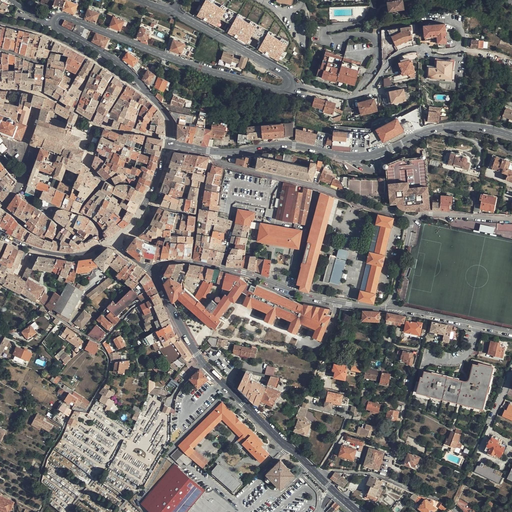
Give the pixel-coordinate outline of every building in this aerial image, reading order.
[(7,1),(5,0),(3,0),(2,3),(0,1),(0,13),(2,14),(4,14),(10,3),(7,1)] [(67,0),(66,0),(63,9),(74,14),(78,4),(69,1),(67,0)] [(387,0),(388,1),(387,1),(388,12),(404,10),(402,0),(387,0)] [(191,13),(198,16),(198,15),(200,16),(205,18),(210,8),(197,1),(191,13)] [(105,19),(106,16),(88,9),(85,18),(95,22),(98,16),(105,19)] [(127,22),(114,16),(109,26),(120,30),(123,25),(126,26),(127,22)] [(65,21),(62,26),(73,30),(86,38),(88,34),(94,37),(96,33),(83,28),(65,21)] [(227,37),(238,43),(241,38),(240,38),(245,28),(234,22),(227,36),(227,37)] [(445,24),(424,26),(425,37),(437,36),(438,43),(447,43),(445,24)] [(411,26),(388,30),(387,31),(390,37),(391,36),(396,46),(405,41),(412,40),(410,30),(411,29),(411,26)] [(14,29),(7,27),(3,47),(10,49),(12,36),(14,29)] [(138,36),(137,35),(136,37),(147,42),(148,40),(147,39),(149,34),(145,32),(146,29),(141,28),(138,36)] [(24,31),(19,30),(18,37),(15,50),(20,52),(23,37),(24,33),(24,31)] [(511,34),(500,30),(498,36),(509,40),(511,34)] [(30,33),(24,31),(24,33),(25,34),(24,38),(23,37),(20,52),(22,53),(23,45),(27,46),(29,42),(30,33)] [(258,52),(279,61),(288,41),(267,32),(258,52)] [(36,34),(30,33),(29,42),(27,46),(25,55),(31,57),(36,34)] [(101,35),(96,33),(94,37),(93,39),(97,41),(101,35)] [(42,35),(36,34),(31,57),(36,58),(37,56),(36,56),(42,35)] [(48,38),(42,35),(36,56),(37,56),(36,58),(41,60),(42,57),(45,48),(48,38)] [(10,49),(15,50),(18,37),(12,36),(10,49)] [(108,37),(105,36),(101,43),(97,41),(93,39),(92,41),(105,47),(109,38),(108,37)] [(67,47),(48,38),(45,48),(49,50),(52,50),(59,51),(64,53),(67,47)] [(170,50),(181,55),(185,44),(174,40),(170,50)] [(72,50),(67,47),(64,53),(63,55),(69,56),(72,50)] [(85,58),(72,50),(69,56),(82,63),(85,59),(85,58)] [(132,68),(136,72),(142,65),(136,62),(138,59),(128,52),(123,59),(133,66),(132,68)] [(361,62),(325,52),(320,68),(319,68),(317,75),(322,76),(322,77),(336,81),(337,79),(355,85),(361,62)] [(413,76),(412,73),(412,71),(414,70),(411,59),(418,58),(417,52),(409,52),(407,53),(409,60),(399,63),(402,74),(393,77),(394,82),(413,76)] [(76,73),(82,63),(69,56),(69,57),(66,62),(66,66),(66,68),(76,73)] [(49,58),(48,62),(57,64),(66,66),(66,62),(59,60),(49,58)] [(94,63),(88,59),(87,60),(84,66),(90,70),(93,64),(94,63)] [(436,60),(436,67),(436,70),(428,69),(428,76),(424,76),(423,83),(430,83),(430,79),(435,80),(435,81),(439,81),(439,83),(451,83),(451,80),(452,79),(453,61),(436,60)] [(48,62),(47,66),(56,68),(65,70),(66,68),(66,66),(57,64),(48,62)] [(0,68),(3,69),(3,71),(9,71),(9,70),(9,63),(2,63),(0,63),(0,68)] [(44,65),(36,64),(35,73),(43,74),(44,65)] [(47,66),(47,72),(62,77),(63,75),(64,72),(65,70),(56,68),(47,66)] [(86,80),(90,70),(84,66),(78,74),(85,78),(84,79),(86,80)] [(107,71),(100,67),(97,73),(103,77),(107,71)] [(74,76),(76,73),(66,68),(65,70),(64,72),(74,76)] [(15,87),(20,88),(23,72),(23,71),(19,70),(16,69),(15,87)] [(20,88),(34,89),(34,83),(35,79),(35,77),(29,77),(29,70),(26,70),(26,72),(23,72),(20,88)] [(93,70),(90,76),(101,80),(103,77),(97,73),(93,70)] [(153,83),(156,76),(148,70),(146,73),(142,79),(149,84),(151,82),(153,83)] [(113,75),(107,71),(103,77),(106,80),(109,82),(113,75)] [(47,77),(61,81),(61,80),(62,77),(47,72),(46,75),(47,77)] [(82,83),(84,79),(85,78),(78,74),(75,79),(82,83)] [(69,84),(72,79),(63,75),(62,77),(61,80),(69,84)] [(0,86),(9,87),(8,76),(3,76),(3,80),(0,80),(0,86)] [(90,76),(88,81),(99,85),(100,83),(101,80),(90,76)] [(105,88),(109,82),(106,80),(103,77),(101,80),(100,83),(105,88)] [(115,77),(111,82),(123,87),(125,84),(115,77)] [(169,87),(170,83),(159,77),(155,86),(164,91),(166,86),(169,87)] [(79,87),(82,83),(75,79),(73,83),(79,87)] [(450,90),(451,83),(439,83),(439,81),(435,81),(435,80),(430,79),(430,83),(442,89),(450,90)] [(69,84),(61,80),(61,81),(59,85),(67,89),(69,84)] [(45,92),(53,95),(59,85),(46,81),(46,86),(45,92)] [(88,81),(86,87),(96,90),(99,85),(88,81)] [(111,82),(110,85),(119,89),(121,90),(123,87),(111,82)] [(390,86),(385,87),(388,102),(388,104),(407,101),(404,89),(409,88),(408,82),(402,84),(390,86)] [(78,89),(79,87),(73,83),(71,86),(69,91),(67,93),(73,96),(78,89)] [(103,93),(105,88),(100,83),(99,85),(96,90),(103,93)] [(53,95),(60,100),(67,89),(59,85),(53,95)] [(110,85),(107,91),(118,96),(121,90),(119,89),(110,85)] [(127,85),(123,92),(128,95),(133,97),(135,91),(127,85)] [(84,91),(93,95),(96,90),(86,87),(84,91)] [(60,100),(63,101),(67,93),(69,91),(67,89),(60,100)] [(82,91),(78,89),(73,96),(79,98),(82,91)] [(99,100),(103,93),(96,90),(93,95),(93,97),(99,100)] [(84,91),(80,101),(88,104),(89,104),(93,97),(93,95),(84,91)] [(107,91),(104,96),(114,102),(118,96),(107,91)] [(142,104),(144,105),(148,100),(145,98),(135,91),(133,97),(132,99),(142,103),(142,104)] [(120,97),(131,102),(132,99),(133,97),(128,95),(123,92),(120,97)] [(31,106),(32,104),(31,103),(32,101),(26,100),(28,94),(22,93),(20,103),(25,105),(31,106)] [(63,101),(67,104),(68,104),(73,96),(67,93),(63,101)] [(156,96),(161,103),(163,98),(164,95),(157,93),(156,96)] [(39,107),(42,107),(45,98),(41,97),(34,94),(34,95),(32,101),(31,103),(32,104),(39,107)] [(186,100),(174,95),(172,100),(171,103),(170,105),(183,107),(186,100)] [(79,98),(73,96),(68,104),(75,107),(79,98)] [(104,96),(102,101),(111,106),(114,102),(104,96)] [(96,107),(99,100),(93,97),(89,104),(96,107)] [(120,97),(117,102),(129,107),(130,105),(131,102),(120,97)] [(338,121),(341,113),(334,110),(336,104),(315,97),(313,107),(324,110),(323,112),(326,113),(325,115),(338,121)] [(42,107),(39,119),(51,122),(53,118),(53,117),(47,115),(52,100),(45,98),(42,107)] [(139,109),(142,104),(142,103),(132,99),(131,102),(130,105),(139,109)] [(358,103),(360,108),(361,115),(377,111),(374,99),(358,103)] [(57,103),(52,100),(47,115),(53,117),(55,111),(55,110),(57,103)] [(139,114),(144,117),(153,104),(148,100),(144,105),(143,107),(139,114)] [(80,101),(78,105),(86,109),(88,104),(80,101)] [(102,101),(100,105),(109,110),(111,106),(102,101)] [(117,102),(115,106),(127,113),(128,110),(129,107),(117,102)] [(19,106),(9,103),(8,108),(7,115),(17,119),(17,118),(20,107),(19,106)] [(27,122),(31,106),(25,105),(20,103),(19,106),(20,107),(17,118),(20,119),(27,122)] [(63,106),(57,103),(55,110),(55,111),(59,113),(63,106)] [(165,107),(168,110),(190,114),(191,109),(183,107),(170,105),(163,103),(162,103),(165,107)] [(94,112),(96,107),(89,104),(88,104),(86,109),(78,105),(78,107),(76,110),(91,119),(94,112)] [(149,121),(151,119),(155,114),(158,109),(153,104),(144,117),(144,118),(149,121)] [(100,105),(98,111),(102,113),(106,115),(108,112),(109,110),(100,105)] [(138,115),(139,109),(130,105),(129,107),(128,110),(138,115)] [(0,112),(1,113),(7,115),(8,108),(0,106),(0,112)] [(115,106),(112,111),(120,115),(125,117),(127,113),(115,106)] [(78,115),(72,112),(65,107),(61,114),(67,117),(69,119),(68,121),(75,123),(78,115)] [(502,116),(511,119),(511,109),(506,108),(502,116)] [(151,119),(153,120),(164,118),(158,109),(155,114),(151,119)] [(136,121),(138,115),(128,110),(127,113),(125,117),(136,121)] [(170,112),(177,124),(187,125),(188,120),(190,114),(168,110),(170,112)] [(107,121),(108,121),(109,117),(114,119),(118,120),(120,115),(112,111),(111,113),(109,117),(107,121)] [(440,113),(429,111),(427,121),(438,122),(440,113)] [(28,125),(26,124),(20,122),(19,121),(17,119),(7,115),(1,113),(0,114),(0,130),(2,131),(2,133),(3,134),(2,135),(3,136),(5,137),(6,137),(7,135),(8,136),(9,134),(13,136),(14,137),(13,140),(16,141),(17,138),(22,139),(28,125)] [(102,124),(104,120),(106,115),(102,113),(100,118),(98,123),(102,124)] [(193,143),(201,145),(205,129),(206,122),(206,115),(199,114),(199,116),(197,124),(197,127),(193,143)] [(112,126),(118,129),(121,122),(123,122),(125,117),(120,115),(118,120),(114,119),(113,123),(112,126)] [(323,119),(333,125),(338,121),(325,115),(323,119)] [(134,127),(136,121),(125,117),(123,122),(134,127)] [(71,134),(75,123),(68,121),(67,124),(65,122),(53,118),(51,122),(39,119),(31,143),(42,148),(42,146),(61,153),(63,148),(64,148),(62,154),(69,157),(71,151),(76,154),(76,155),(83,158),(85,151),(78,148),(78,146),(79,146),(81,141),(80,141),(81,137),(71,134)] [(146,132),(149,121),(144,118),(143,121),(140,130),(146,132)] [(153,120),(152,124),(158,124),(165,127),(164,118),(153,120)] [(376,130),(383,141),(402,130),(403,130),(397,119),(376,130)] [(131,130),(134,127),(123,122),(121,122),(118,129),(131,130)] [(293,122),(283,124),(284,136),(293,136),(293,122)] [(211,147),(213,147),(214,140),(210,139),(210,137),(224,138),(225,127),(225,125),(212,123),(211,130),(205,129),(201,145),(203,145),(207,146),(211,147)] [(152,124),(149,130),(157,132),(158,124),(152,124)] [(164,134),(165,127),(158,124),(157,132),(162,133),(164,134)] [(177,140),(187,142),(190,126),(187,125),(177,124),(177,140)] [(262,126),(263,138),(284,136),(283,124),(262,126)] [(187,142),(193,143),(197,127),(192,126),(190,126),(187,142)] [(263,138),(262,126),(247,127),(248,135),(248,140),(263,138)] [(103,134),(108,137),(111,131),(105,128),(103,134)] [(295,140),(315,144),(317,134),(296,129),(295,140)] [(108,137),(116,139),(117,133),(111,131),(108,137)] [(369,144),(370,134),(352,132),(334,131),(333,135),(333,139),(351,141),(351,142),(369,144)] [(123,136),(117,133),(116,139),(125,143),(125,144),(128,138),(123,136)] [(123,133),(123,136),(128,138),(136,141),(143,144),(145,136),(139,134),(123,133)] [(248,140),(248,135),(239,134),(238,141),(245,142),(245,139),(248,140)] [(148,136),(147,142),(155,143),(162,145),(163,140),(161,139),(148,136)] [(102,137),(100,142),(112,147),(114,142),(102,137)] [(125,144),(129,145),(134,147),(136,141),(128,138),(125,144)] [(350,151),(351,142),(351,141),(333,139),(333,141),(332,150),(350,151)] [(141,150),(143,144),(136,141),(134,147),(141,150)] [(100,142),(98,147),(101,148),(110,152),(111,151),(112,147),(100,142)] [(111,151),(121,154),(124,146),(114,142),(112,147),(111,151)] [(41,149),(37,159),(57,166),(59,162),(56,161),(55,161),(47,158),(50,151),(42,148),(41,149)] [(100,151),(99,153),(106,156),(108,157),(112,159),(111,162),(106,160),(105,163),(107,164),(116,171),(120,165),(118,164),(120,159),(121,154),(111,151),(110,152),(101,148),(100,151)] [(80,163),(83,158),(76,155),(76,154),(71,151),(69,157),(80,163)] [(140,153),(138,153),(133,151),(132,151),(130,157),(137,160),(138,160),(140,153)] [(174,153),(171,161),(183,165),(187,154),(176,152),(174,153)] [(99,153),(98,157),(105,162),(105,163),(106,160),(107,158),(106,157),(106,156),(99,153)] [(150,157),(140,153),(138,160),(147,163),(148,163),(150,157)] [(153,153),(150,162),(156,164),(159,155),(153,153)] [(424,202),(429,201),(424,156),(424,155),(423,153),(422,153),(421,153),(420,154),(420,156),(404,157),(403,155),(386,164),(385,164),(384,164),(383,165),(383,166),(384,167),(385,168),(386,168),(387,173),(391,204),(396,203),(398,207),(400,208),(402,209),(404,209),(408,209),(408,204),(424,202)] [(443,162),(441,168),(479,178),(480,172),(470,169),(473,159),(468,157),(469,154),(465,153),(464,157),(461,156),(461,155),(453,153),(452,153),(451,154),(448,164),(443,162)] [(83,164),(80,163),(69,157),(62,154),(61,156),(58,155),(56,161),(59,162),(57,166),(37,159),(33,171),(38,173),(40,169),(50,172),(55,174),(54,176),(55,177),(61,179),(62,179),(66,167),(80,173),(83,165),(83,164)] [(125,161),(129,163),(130,157),(126,156),(121,154),(120,159),(125,161)] [(199,156),(187,154),(183,165),(181,169),(187,170),(187,171),(194,172),(195,167),(199,156)] [(310,162),(313,162),(313,161),(293,157),(293,156),(283,154),(283,157),(282,161),(309,167),(310,162)] [(511,161),(493,155),(489,167),(509,174),(506,180),(511,181),(511,161)] [(92,165),(98,171),(103,166),(102,165),(105,162),(98,157),(96,156),(92,165)] [(209,157),(199,156),(195,167),(206,169),(209,157)] [(256,169),(312,181),(316,163),(313,162),(310,162),(309,167),(282,161),(267,158),(262,157),(259,156),(256,169)] [(129,163),(128,164),(135,167),(136,163),(137,160),(130,157),(129,163)] [(236,164),(249,167),(249,164),(250,164),(252,158),(246,157),(246,158),(243,157),(242,159),(237,158),(236,164)] [(124,166),(125,161),(120,159),(118,164),(120,165),(116,171),(118,173),(124,170),(125,166),(124,166)] [(318,160),(314,177),(318,179),(319,175),(321,169),(323,161),(318,160)] [(171,161),(169,167),(180,171),(181,169),(183,165),(171,161)] [(106,179),(112,175),(105,168),(107,164),(105,163),(105,162),(102,165),(103,166),(98,171),(106,179)] [(150,162),(148,168),(155,170),(156,164),(150,162)] [(112,175),(116,171),(107,164),(105,168),(112,175)] [(128,164),(127,167),(126,170),(125,171),(126,172),(136,174),(138,168),(135,167),(128,164)] [(90,168),(83,165),(80,173),(77,180),(86,185),(89,179),(92,181),(94,177),(91,175),(92,172),(89,171),(90,168)] [(126,167),(125,166),(124,170),(118,173),(118,174),(119,175),(125,172),(125,171),(126,170),(127,167),(126,167)] [(212,166),(210,172),(221,175),(223,168),(212,166)] [(152,179),(155,170),(148,168),(146,167),(145,170),(142,176),(152,179)] [(169,167),(168,171),(186,178),(186,177),(187,173),(180,171),(169,167)] [(204,175),(206,169),(195,167),(194,172),(204,175)] [(338,190),(343,192),(344,191),(337,178),(333,175),(333,173),(328,171),(328,169),(324,167),(323,170),(321,175),(320,178),(321,179),(320,180),(339,187),(338,190)] [(0,179),(8,172),(5,168),(0,171),(0,179)] [(138,168),(136,174),(135,177),(137,177),(138,174),(141,176),(142,176),(145,170),(142,169),(138,168)] [(129,182),(134,183),(135,178),(135,177),(136,174),(126,172),(125,171),(125,172),(127,178),(129,182)] [(168,171),(166,177),(184,185),(186,178),(168,171)] [(203,182),(204,180),(192,177),(194,172),(187,171),(187,173),(186,177),(193,179),(200,181),(203,182)] [(12,177),(8,172),(0,179),(0,183),(3,188),(5,186),(10,190),(16,180),(12,177)] [(116,184),(121,181),(124,180),(127,178),(125,172),(119,175),(112,177),(116,184)] [(209,172),(208,175),(214,176),(212,184),(218,185),(221,175),(210,172),(209,172)] [(32,174),(28,184),(44,190),(46,184),(39,181),(41,177),(37,176),(32,174)] [(152,180),(152,179),(142,176),(141,176),(139,179),(139,182),(149,186),(152,180)] [(60,181),(61,179),(55,177),(51,186),(57,189),(60,181)] [(166,177),(163,184),(183,191),(184,185),(166,177)] [(197,199),(199,187),(191,186),(193,179),(186,177),(186,178),(184,185),(183,191),(182,198),(186,198),(192,199),(197,199)] [(373,188),(373,196),(373,197),(381,200),(384,200),(385,178),(344,177),(344,178),(342,178),(342,180),(344,180),(344,182),(341,182),(345,189),(346,189),(347,187),(351,187),(358,187),(373,188)] [(94,188),(98,184),(92,181),(89,179),(86,185),(90,187),(94,188)] [(199,187),(200,181),(193,179),(191,186),(199,187)] [(85,199),(94,188),(90,187),(86,185),(77,180),(73,188),(72,191),(78,194),(85,199)] [(73,188),(60,181),(57,189),(65,193),(67,193),(71,195),(72,191),(73,188)] [(105,181),(103,187),(113,192),(115,186),(105,181)] [(146,193),(149,186),(139,182),(138,184),(136,188),(146,193)] [(206,183),(205,189),(221,193),(222,186),(218,185),(212,184),(206,183)] [(296,186),(284,183),(276,219),(289,222),(295,191),(296,186)] [(36,196),(40,197),(44,190),(28,184),(26,192),(36,196)] [(40,197),(52,202),(57,189),(51,186),(46,184),(44,190),(40,197)] [(139,204),(146,193),(136,188),(131,185),(131,186),(125,184),(125,188),(129,190),(125,198),(124,198),(122,201),(128,204),(130,200),(139,204)] [(161,191),(167,194),(171,195),(181,197),(182,198),(183,191),(163,184),(161,191)] [(9,192),(10,190),(5,186),(3,188),(0,191),(0,197),(3,200),(9,192)] [(116,186),(115,186),(113,192),(124,198),(125,198),(129,190),(125,188),(125,191),(116,186)] [(102,189),(101,190),(107,193),(111,195),(111,194),(113,192),(103,187),(102,189)] [(306,225),(312,190),(303,187),(303,189),(297,223),(306,225)] [(358,195),(373,196),(373,188),(358,187),(358,195)] [(60,205),(61,205),(65,193),(57,189),(52,202),(60,205)] [(100,189),(93,196),(103,202),(107,193),(101,190),(100,189)] [(205,189),(204,196),(220,199),(221,193),(205,189)] [(289,222),(297,223),(303,189),(302,189),(301,192),(295,191),(289,222)] [(82,203),(85,199),(78,194),(72,191),(71,195),(70,196),(76,199),(82,203)] [(62,206),(71,210),(74,202),(76,199),(70,196),(71,195),(67,193),(62,205),(62,206)] [(112,196),(111,195),(107,193),(103,202),(102,205),(107,207),(112,196)] [(297,275),(297,276),(297,279),(295,287),(298,288),(299,289),(309,291),(334,198),(331,197),(321,193),(301,266),(299,275),(297,274),(297,275)] [(15,213),(18,207),(24,210),(27,202),(22,199),(17,194),(8,207),(15,213)] [(167,194),(164,199),(169,201),(179,204),(181,197),(171,195),(167,194)] [(484,195),(483,200),(486,201),(485,204),(482,203),(481,209),(495,212),(498,197),(489,195),(489,196),(484,195)] [(93,196),(91,199),(94,201),(98,203),(95,207),(99,210),(101,207),(102,205),(103,202),(93,196)] [(118,199),(112,196),(107,207),(109,208),(115,210),(114,211),(118,214),(123,206),(120,204),(121,203),(118,202),(118,199)] [(204,196),(203,202),(210,204),(219,205),(220,199),(204,196)] [(177,209),(184,210),(186,198),(182,198),(181,197),(179,204),(177,209)] [(78,212),(82,203),(76,199),(74,202),(71,210),(78,212)] [(81,211),(87,214),(94,201),(91,199),(86,204),(81,211)] [(161,205),(177,209),(179,204),(169,201),(164,199),(161,205)] [(432,210),(440,210),(440,199),(433,199),(432,210)] [(134,213),(139,204),(130,200),(128,204),(122,201),(121,203),(120,204),(123,206),(134,213)] [(475,206),(474,211),(480,212),(481,209),(482,203),(483,200),(481,200),(480,202),(476,202),(475,206)] [(87,214),(90,216),(95,207),(98,203),(94,201),(87,214)] [(430,210),(429,201),(424,202),(408,204),(408,209),(430,210)] [(36,207),(27,202),(24,210),(22,212),(27,214),(29,212),(33,214),(36,207)] [(93,218),(98,221),(103,215),(109,208),(107,207),(102,205),(101,207),(99,210),(98,212),(93,218)] [(129,222),(134,213),(123,206),(118,214),(124,219),(129,222)] [(15,213),(20,217),(22,212),(24,210),(18,207),(15,213)] [(41,211),(36,207),(33,214),(29,219),(33,223),(41,211)] [(90,216),(93,218),(98,212),(99,210),(95,207),(90,216)] [(102,227),(107,221),(110,217),(114,211),(115,210),(109,208),(103,215),(98,221),(102,227)] [(200,208),(199,213),(217,218),(217,216),(218,214),(219,212),(209,210),(202,209),(200,208)] [(58,210),(56,212),(70,219),(72,212),(63,209),(58,210)] [(45,215),(41,211),(33,223),(40,228),(46,220),(43,218),(45,215)] [(129,223),(129,222),(124,219),(118,214),(114,211),(110,217),(115,221),(123,227),(129,223)] [(0,224),(0,227),(3,229),(7,223),(12,215),(7,212),(0,224)] [(20,217),(27,222),(29,219),(33,214),(29,212),(27,214),(22,212),(20,217)] [(61,223),(64,226),(66,227),(70,219),(56,212),(54,217),(57,220),(61,223)] [(76,214),(72,212),(70,219),(66,227),(70,229),(76,214)] [(157,212),(154,218),(163,222),(165,219),(162,218),(163,214),(157,212)] [(177,213),(171,212),(169,217),(167,223),(173,225),(177,213)] [(182,214),(177,213),(173,225),(172,229),(177,229),(179,230),(182,214)] [(199,213),(198,221),(213,224),(215,225),(215,223),(217,218),(199,213)] [(84,216),(79,214),(73,229),(72,231),(72,232),(68,236),(70,238),(72,239),(75,234),(78,231),(84,216)] [(79,214),(76,214),(70,229),(72,231),(73,229),(79,214)] [(189,215),(182,214),(179,230),(186,230),(187,224),(189,215)] [(394,218),(378,214),(376,224),(383,225),(376,252),(370,251),(367,262),(373,264),(367,291),(361,289),(358,299),(374,303),(377,293),(376,293),(382,266),(383,266),(386,254),(385,254),(391,227),(392,228),(394,218)] [(3,229),(7,231),(15,219),(12,215),(7,223),(3,229)] [(52,220),(45,215),(43,218),(46,220),(40,228),(47,231),(48,229),(52,220)] [(195,216),(189,215),(187,224),(195,225),(195,216)] [(90,219),(84,216),(78,231),(75,234),(83,239),(90,233),(85,230),(90,219)] [(230,228),(233,221),(217,216),(217,218),(215,223),(230,228)] [(102,227),(104,230),(110,226),(115,221),(110,217),(107,221),(102,227)] [(154,218),(151,224),(164,229),(164,232),(163,232),(162,236),(166,236),(171,235),(171,229),(172,229),(173,225),(167,223),(167,224),(163,222),(154,218)] [(7,231),(12,234),(19,223),(15,219),(7,231)] [(25,225),(30,229),(33,223),(29,219),(27,222),(25,225)] [(92,221),(90,219),(85,230),(90,233),(96,226),(92,221)] [(57,225),(52,220),(48,229),(56,233),(57,228),(56,227),(57,225)] [(110,236),(123,227),(115,221),(110,226),(104,230),(106,233),(104,234),(106,236),(107,236),(108,237),(110,236)] [(198,221),(198,227),(211,230),(213,224),(198,221)] [(301,230),(260,222),(256,239),(298,248),(301,230)] [(12,234),(17,236),(23,226),(19,223),(12,234)] [(30,229),(37,233),(40,228),(33,223),(30,229)] [(229,234),(230,228),(215,223),(215,225),(214,230),(224,233),(229,234)] [(236,223),(234,230),(249,232),(250,226),(236,223)] [(487,228),(463,223),(462,228),(486,233),(487,228)] [(152,238),(162,236),(163,232),(164,232),(164,229),(151,224),(143,232),(146,233),(152,235),(152,238)] [(376,224),(370,251),(376,252),(383,225),(376,224)] [(17,236),(21,238),(26,229),(23,226),(17,236)] [(64,226),(60,231),(68,236),(72,232),(72,231),(70,229),(66,227),(64,226)] [(198,227),(197,234),(210,235),(211,230),(198,227)] [(45,237),(46,235),(46,234),(47,231),(40,228),(37,233),(45,237)] [(21,238),(26,241),(31,232),(26,229),(21,238)] [(52,238),(56,233),(48,229),(47,231),(46,234),(46,235),(52,238)] [(224,239),(224,233),(214,230),(213,230),(212,236),(224,239)] [(234,230),(233,235),(248,238),(249,232),(234,230)] [(57,238),(62,240),(62,239),(68,242),(70,238),(68,236),(60,231),(57,238)] [(26,241),(32,243),(35,235),(31,232),(26,241)] [(152,241),(152,238),(152,235),(146,233),(143,232),(139,236),(152,241)] [(82,240),(83,239),(75,234),(72,239),(79,243),(81,242),(82,240)] [(197,234),(197,240),(211,242),(212,236),(210,235),(197,234)] [(32,243),(43,246),(45,239),(40,237),(35,235),(32,243)] [(83,249),(101,241),(100,239),(98,235),(94,237),(89,239),(85,243),(82,240),(81,242),(79,243),(72,239),(71,241),(70,243),(73,246),(74,250),(83,249)] [(233,235),(231,242),(236,243),(246,244),(248,238),(233,235)] [(223,245),(224,239),(212,236),(211,242),(223,245)] [(142,261),(153,263),(157,246),(156,246),(151,244),(145,242),(136,237),(127,250),(142,261)] [(43,246),(52,248),(53,242),(51,241),(45,239),(43,246)] [(70,251),(74,250),(73,246),(70,243),(68,242),(62,239),(62,240),(61,241),(61,242),(62,243),(66,244),(65,250),(70,251)] [(52,248),(60,250),(62,243),(61,242),(54,240),(53,240),(53,242),(52,248)] [(197,240),(196,245),(203,247),(209,248),(211,242),(197,240)] [(163,260),(169,259),(171,242),(165,241),(163,247),(165,248),(165,250),(168,250),(168,252),(165,251),(163,260)] [(169,259),(177,258),(178,243),(178,242),(171,242),(169,259)] [(177,258),(183,258),(185,243),(178,242),(178,243),(177,258)] [(226,246),(223,245),(211,242),(209,248),(210,248),(217,250),(224,253),(226,246)] [(191,259),(193,243),(185,243),(183,258),(191,259)] [(8,244),(3,256),(8,259),(14,247),(8,244)] [(349,248),(334,244),(332,254),(347,257),(349,248)] [(194,259),(201,260),(203,247),(196,245),(194,259)] [(153,263),(160,260),(163,247),(157,246),(153,263)] [(19,250),(14,247),(8,259),(15,262),(19,250)] [(160,260),(163,260),(165,251),(168,252),(168,250),(165,250),(165,248),(163,247),(160,260)] [(201,260),(207,262),(210,248),(209,248),(203,247),(201,260)] [(108,248),(95,260),(99,265),(105,271),(110,264),(106,260),(115,250),(114,250),(108,248)] [(207,262),(214,264),(216,257),(217,250),(210,248),(207,262)] [(26,253),(19,250),(15,262),(12,267),(10,272),(7,278),(5,283),(4,284),(21,293),(22,291),(42,306),(47,309),(47,308),(45,305),(38,298),(34,294),(25,285),(27,281),(22,279),(12,274),(15,268),(17,269),(21,258),(23,259),(26,253)] [(119,254),(115,250),(106,260),(110,264),(112,262),(114,260),(119,254)] [(222,259),(224,253),(217,250),(216,257),(222,259)] [(39,256),(31,254),(29,261),(30,262),(25,272),(30,275),(33,268),(39,256)] [(123,258),(119,254),(114,260),(112,262),(110,264),(113,266),(115,268),(119,272),(129,261),(123,258)] [(3,256),(0,262),(12,267),(15,262),(8,259),(3,256)] [(57,259),(39,256),(33,268),(52,271),(52,269),(57,259)] [(248,268),(257,271),(258,259),(256,259),(256,256),(250,256),(248,268)] [(221,266),(222,259),(216,257),(214,264),(221,266)] [(68,260),(57,259),(52,269),(60,274),(63,267),(65,267),(68,260)] [(91,259),(79,261),(76,272),(77,272),(79,272),(80,272),(88,271),(89,271),(88,270),(91,270),(92,268),(92,266),(91,259)] [(69,261),(68,260),(65,267),(63,267),(60,274),(58,279),(62,282),(62,283),(63,284),(66,286),(68,282),(66,281),(66,279),(69,272),(71,266),(72,261),(69,261)] [(261,273),(269,276),(271,261),(264,260),(261,273)] [(79,261),(72,261),(71,266),(69,272),(66,279),(75,282),(77,272),(76,272),(79,261)] [(133,264),(129,261),(119,272),(117,275),(119,277),(121,279),(133,264)] [(0,262),(0,267),(10,272),(12,267),(0,262)] [(345,264),(335,262),(329,283),(340,286),(345,264)] [(367,262),(361,289),(367,291),(373,264),(367,262)] [(136,266),(133,264),(121,279),(125,281),(130,275),(136,266)] [(163,278),(165,283),(170,278),(171,275),(172,274),(176,264),(170,264),(163,278)] [(183,264),(176,264),(172,274),(171,275),(174,277),(173,280),(177,281),(183,264)] [(190,265),(183,264),(177,281),(181,284),(186,274),(188,270),(190,265)] [(199,266),(190,265),(188,270),(186,274),(199,277),(201,266),(199,266)] [(107,273),(109,276),(112,273),(115,268),(113,266),(107,273)] [(142,270),(136,266),(130,275),(125,281),(129,285),(134,279),(136,280),(142,270)] [(208,268),(201,266),(199,277),(205,279),(208,268)] [(0,267),(0,275),(7,278),(10,272),(0,267)] [(214,269),(208,268),(205,279),(207,279),(211,281),(212,281),(214,269)] [(220,271),(214,269),(212,281),(217,282),(220,271)] [(147,273),(142,270),(136,280),(139,283),(147,273)] [(221,271),(220,271),(217,282),(223,284),(226,272),(221,271)] [(241,276),(226,272),(223,284),(222,288),(222,289),(224,289),(222,293),(219,297),(217,300),(219,302),(218,304),(212,312),(218,318),(232,300),(234,301),(247,283),(240,278),(241,276)] [(151,278),(147,273),(139,283),(142,286),(151,278)] [(50,275),(43,287),(44,288),(45,289),(45,290),(45,291),(42,296),(50,301),(55,306),(66,286),(63,284),(62,283),(62,282),(58,279),(50,275)] [(115,281),(110,277),(106,280),(107,281),(97,289),(96,288),(91,292),(95,297),(104,290),(115,281)] [(155,285),(151,278),(142,286),(143,287),(144,286),(146,291),(149,289),(155,285)] [(215,327),(220,320),(218,318),(212,312),(210,311),(200,302),(199,300),(198,301),(198,302),(182,289),(182,287),(183,287),(183,284),(181,284),(177,281),(173,280),(170,278),(165,283),(173,302),(177,297),(179,295),(215,327)] [(51,312),(52,310),(53,308),(55,306),(50,301),(42,296),(45,291),(45,290),(45,289),(44,288),(43,287),(28,279),(27,281),(25,285),(34,294),(38,298),(45,305),(47,308),(51,312)] [(133,288),(139,283),(136,280),(134,279),(129,285),(132,288),(133,288)] [(209,286),(211,281),(207,279),(205,282),(203,281),(195,298),(198,301),(199,300),(200,302),(209,286)] [(223,284),(217,282),(212,281),(211,281),(209,286),(215,289),(217,286),(222,288),(223,284)] [(71,325),(72,325),(81,313),(77,311),(84,299),(81,297),(83,293),(84,291),(74,286),(68,282),(53,309),(58,312),(56,315),(69,322),(71,325)] [(133,288),(136,292),(143,287),(142,286),(139,283),(133,288)] [(304,306),(253,283),(244,301),(253,305),(255,300),(269,306),(264,318),(273,322),(278,310),(293,317),(288,329),(296,332),(302,320),(316,326),(312,336),(321,340),(331,316),(328,314),(330,308),(312,304),(305,303),(304,306)] [(158,293),(155,285),(149,289),(151,292),(149,293),(151,297),(151,296),(158,293)] [(209,286),(200,302),(210,311),(211,310),(209,308),(210,307),(209,306),(208,305),(211,301),(209,300),(215,289),(209,286)] [(136,295),(138,296),(139,295),(136,292),(133,288),(132,288),(118,303),(116,304),(113,301),(107,307),(116,315),(132,299),(136,295)] [(141,301),(150,297),(146,291),(139,295),(138,296),(137,296),(141,301)] [(87,296),(91,301),(95,297),(91,292),(89,294),(87,296)] [(116,303),(123,296),(121,294),(113,301),(116,303)] [(162,302),(159,295),(152,299),(156,305),(162,302)] [(209,325),(214,329),(215,327),(179,295),(177,297),(208,324),(209,326),(209,325)] [(152,299),(146,302),(149,308),(154,306),(156,305),(152,299)] [(210,311),(212,312),(218,304),(213,301),(209,306),(210,307),(209,308),(211,310),(210,311)] [(146,302),(141,305),(145,314),(142,315),(146,323),(145,323),(148,331),(150,329),(150,328),(153,326),(156,331),(158,330),(151,313),(151,312),(149,308),(146,302)] [(164,308),(162,302),(156,305),(154,306),(156,311),(164,308)] [(169,319),(167,315),(159,318),(156,311),(154,306),(149,308),(151,312),(151,313),(158,330),(163,327),(161,323),(169,319)] [(115,324),(120,319),(116,315),(107,307),(101,314),(102,314),(112,324),(114,323),(115,324)] [(167,315),(164,308),(156,311),(159,318),(167,315)] [(72,325),(80,330),(92,316),(84,310),(82,313),(81,313),(72,325)] [(378,312),(363,311),(362,320),(379,321),(379,318),(386,319),(387,313),(378,312)] [(387,313),(386,319),(387,319),(386,322),(391,323),(391,322),(391,320),(395,321),(396,314),(387,313)] [(112,324),(102,314),(97,319),(108,329),(112,324)] [(406,316),(396,314),(395,321),(399,322),(399,323),(400,324),(401,323),(401,322),(403,323),(403,320),(405,321),(406,316)] [(171,324),(169,319),(161,323),(163,327),(169,324),(170,324),(171,324)] [(422,323),(417,322),(406,321),(404,332),(420,335),(422,323)] [(453,326),(432,321),(430,330),(444,333),(442,341),(449,342),(453,326)] [(173,330),(170,324),(169,324),(163,327),(158,330),(156,331),(141,340),(146,347),(152,344),(161,340),(159,337),(173,330)] [(22,332),(23,334),(26,336),(29,340),(33,337),(32,336),(37,332),(31,325),(22,332)] [(88,335),(98,341),(105,332),(96,325),(88,335)] [(72,333),(73,332),(66,328),(63,332),(68,336),(66,339),(79,347),(79,346),(82,348),(83,346),(85,343),(82,342),(83,341),(75,335),(72,333)] [(175,335),(173,330),(159,337),(161,340),(162,342),(175,336),(175,335)] [(120,335),(112,340),(115,345),(116,344),(119,349),(126,346),(120,335)] [(160,349),(178,372),(192,357),(178,336),(162,342),(165,347),(160,349)] [(100,345),(90,340),(87,345),(92,347),(93,346),(98,349),(98,348),(100,345)] [(109,354),(113,353),(106,340),(103,343),(106,348),(109,354)] [(161,340),(152,344),(154,347),(158,345),(160,349),(165,347),(162,342),(161,340)] [(501,343),(491,341),(488,354),(493,355),(503,357),(506,347),(500,346),(501,343)] [(92,347),(87,345),(85,349),(95,354),(98,349),(93,346),(92,347)] [(241,353),(240,355),(250,357),(256,357),(257,349),(256,349),(256,347),(252,346),(252,348),(234,345),(233,351),(234,352),(241,353)] [(16,347),(13,354),(29,361),(32,353),(16,347)] [(65,352),(63,350),(55,356),(59,360),(61,358),(65,363),(71,358),(66,352),(65,352)] [(400,361),(406,363),(406,361),(413,363),(414,356),(413,356),(413,353),(402,351),(402,354),(401,354),(400,361)] [(111,359),(111,362),(115,362),(117,361),(116,352),(113,353),(109,354),(110,358),(111,359)] [(117,361),(115,362),(114,372),(124,374),(125,368),(128,368),(129,360),(117,361)] [(479,365),(474,364),(470,377),(469,379),(468,380),(465,381),(438,374),(426,371),(423,384),(416,382),(414,391),(454,401),(484,408),(494,367),(480,363),(479,365)] [(334,376),(345,379),(347,368),(347,366),(342,365),(342,366),(334,364),(334,368),(333,367),(332,374),(334,374),(334,376)] [(274,374),(275,367),(267,365),(265,374),(274,376),(274,374)] [(198,369),(188,378),(196,386),(206,377),(198,369)] [(377,380),(379,371),(366,369),(365,378),(377,380)] [(247,396),(258,407),(261,401),(265,391),(265,390),(267,385),(265,384),(251,378),(253,374),(267,378),(270,378),(271,376),(246,370),(238,387),(242,391),(247,396)] [(381,383),(388,384),(391,372),(385,371),(385,373),(383,372),(381,383)] [(53,377),(51,380),(50,380),(56,385),(62,377),(58,375),(55,378),(53,377)] [(278,377),(273,376),(271,376),(270,378),(267,385),(274,387),(278,377)] [(156,395),(158,396),(161,390),(154,389),(154,381),(149,380),(148,394),(156,395)] [(100,393),(103,395),(111,399),(114,395),(116,391),(112,389),(111,390),(109,389),(110,387),(106,384),(100,393)] [(267,385),(265,390),(279,396),(281,391),(267,385)] [(173,395),(175,391),(166,386),(165,390),(173,395)] [(69,393),(61,388),(58,392),(66,397),(69,393)] [(265,391),(261,401),(266,403),(273,406),(277,397),(265,391)] [(343,394),(328,391),(325,403),(324,407),(332,409),(333,403),(341,405),(343,394)] [(78,399),(82,401),(84,398),(74,392),(72,395),(78,399)] [(76,403),(78,399),(72,395),(69,393),(66,397),(65,400),(70,404),(72,401),(75,403),(76,403)] [(111,399),(103,395),(99,401),(108,405),(111,407),(114,401),(111,399)] [(87,408),(89,406),(82,401),(78,399),(76,403),(75,405),(87,408)] [(178,446),(207,469),(212,463),(193,448),(222,418),(240,437),(238,439),(261,462),(269,454),(261,446),(263,443),(260,441),(260,440),(249,428),(248,429),(241,422),(238,418),(222,402),(178,446)] [(379,412),(381,404),(373,402),(372,405),(368,404),(367,409),(379,412)] [(63,404),(59,409),(69,415),(72,410),(63,404)] [(171,408),(165,405),(163,412),(168,414),(169,412),(171,408)] [(511,405),(510,405),(507,411),(505,410),(503,415),(511,418),(511,405)] [(360,408),(353,406),(351,412),(353,412),(353,416),(357,417),(358,415),(360,409),(360,408)] [(392,420),(397,421),(398,418),(399,411),(388,408),(386,421),(392,422),(392,420)] [(298,412),(297,415),(299,416),(298,420),(296,425),(295,425),(294,431),(301,433),(301,434),(307,436),(311,423),(307,422),(304,421),(305,417),(307,412),(299,409),(298,412)] [(75,410),(68,422),(75,426),(78,419),(77,418),(80,411),(75,410)] [(38,425),(42,427),(50,431),(53,426),(43,420),(45,417),(37,414),(31,424),(37,427),(38,425)] [(360,434),(370,437),(372,431),(376,432),(377,427),(365,423),(364,428),(362,427),(361,427),(360,434)] [(111,444),(118,444),(118,439),(123,439),(123,431),(121,431),(121,425),(113,425),(113,429),(112,429),(112,441),(111,441),(111,444)] [(459,442),(462,434),(452,431),(449,439),(447,438),(446,443),(461,448),(463,444),(459,442)] [(365,447),(367,441),(358,439),(358,440),(347,436),(346,440),(357,444),(357,445),(361,446),(365,447)] [(488,453),(501,459),(503,455),(502,454),(506,446),(502,444),(503,442),(500,441),(500,440),(493,437),(492,439),(490,439),(488,444),(490,445),(488,451),(488,453)] [(349,445),(343,443),(339,455),(354,460),(357,449),(349,447),(349,445)] [(170,456),(179,464),(182,461),(187,465),(191,460),(177,448),(170,456)] [(385,452),(370,448),(365,465),(380,470),(385,452)] [(405,464),(406,464),(411,466),(412,465),(417,467),(420,456),(415,454),(414,455),(408,453),(408,455),(407,454),(405,458),(407,459),(405,464)] [(421,468),(425,458),(420,456),(417,467),(416,468),(420,470),(421,468)] [(284,476),(289,469),(280,460),(266,474),(278,487),(286,478),(284,476)] [(480,462),(474,472),(498,484),(503,473),(480,462)] [(140,504),(148,511),(187,511),(204,491),(205,490),(174,464),(140,504)] [(243,486),(219,464),(211,472),(236,494),(243,486)] [(294,474),(289,469),(284,476),(286,478),(288,480),(294,474)] [(335,472),(331,478),(343,487),(348,481),(335,472)] [(382,481),(371,476),(364,491),(367,492),(364,498),(368,500),(368,498),(373,500),(375,496),(376,496),(376,495),(379,496),(383,487),(380,486),(382,481)] [(280,488),(288,480),(286,478),(278,487),(280,488)] [(0,497),(5,500),(0,511),(1,511),(10,511),(14,502),(1,497),(2,493),(0,491),(0,497)] [(433,511),(437,508),(432,505),(433,503),(433,502),(433,501),(432,500),(431,500),(430,500),(430,501),(429,502),(425,499),(419,508),(424,511),(433,511)] [(442,503),(441,502),(439,505),(445,510),(446,511),(447,510),(449,508),(444,504),(442,503)]
